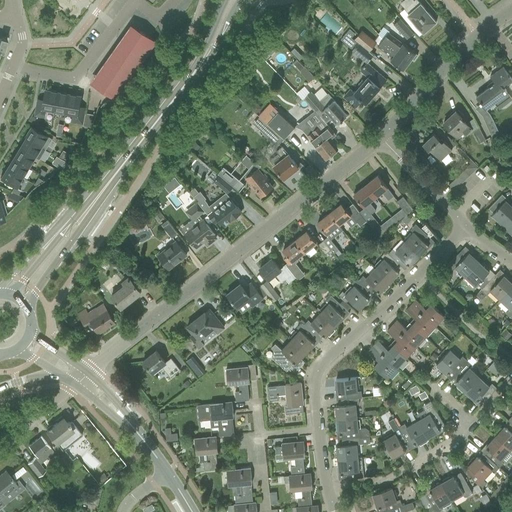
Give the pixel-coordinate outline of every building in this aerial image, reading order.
[(436,22),(417,0),(414,0),(404,9),(413,20),(414,22),(415,24),(417,26),(419,27),(424,32),(423,32),(423,33),(436,22)] [(393,24),(407,39),(414,33),(400,18),(393,24)] [(93,83),(118,100),(156,41),(131,25),(93,83)] [(348,44),(356,33),(349,28),(341,39),(348,44)] [(383,29),(379,35),(387,45),(410,61),(412,59),(414,60),(418,55),(416,54),(416,53),(403,43),(402,44),(383,29)] [(354,39),(359,43),(369,51),(376,43),(361,31),(354,39)] [(387,45),(379,35),(374,41),(379,45),(378,46),(393,57),(391,60),(403,70),(410,61),(387,45)] [(369,51),(359,43),(352,51),(367,63),(373,55),(369,52),(369,51)] [(299,61),(303,57),(294,48),(291,52),(299,61)] [(303,74),(307,70),(297,60),(293,63),(303,74)] [(368,78),(355,93),(350,89),(343,97),(356,108),(362,101),(366,104),(387,80),(367,64),(361,71),(368,78)] [(511,99),(503,88),(511,80),(511,79),(503,67),(490,77),(495,83),(476,97),(483,106),(476,110),(481,115),(487,127),(492,138),(499,135),(493,120),(489,113),(486,110),(495,103),(499,109),(511,99)] [(54,110),(57,92),(45,90),(43,100),(38,99),(35,115),(41,117),(42,111),(54,113),(54,110)] [(69,94),(57,92),(54,110),(66,112),(69,94)] [(312,92),(303,100),(306,102),(308,104),(308,105),(317,114),(322,120),(325,124),(326,123),(325,123),(324,121),(330,116),(337,124),(347,115),(340,108),(328,93),(319,101),(312,92)] [(81,96),(69,94),(66,112),(73,113),(71,122),(82,124),(84,111),(79,110),(81,96)] [(449,117),(443,123),(446,125),(445,126),(448,130),(449,129),(450,130),(457,138),(462,133),(465,135),(471,129),(472,128),(467,123),(465,121),(467,119),(464,116),(458,110),(456,112),(456,111),(455,112),(454,110),(448,116),(449,117)] [(277,111),(266,124),(271,129),(283,140),(284,139),(295,127),(277,111)] [(85,113),(83,126),(90,129),(91,128),(91,127),(92,125),(93,124),(93,123),(95,115),(85,113)] [(26,138),(46,149),(52,139),(32,126),(25,137),(26,138)] [(309,126),(303,131),(307,136),(325,159),(330,155),(332,155),(335,153),(335,151),(336,150),(329,141),(327,138),(334,133),(329,127),(322,132),(318,127),(313,131),(309,126)] [(267,133),(266,135),(278,146),(278,145),(283,140),(271,129),(267,133)] [(479,129),(473,132),(479,144),(485,140),(479,129)] [(443,141),(442,142),(434,133),(422,144),(428,151),(430,149),(440,160),(451,149),(456,144),(448,136),(443,141)] [(26,138),(20,148),(35,157),(39,160),(46,149),(26,138)] [(278,154),(270,160),(274,165),(273,166),(284,179),(298,167),(288,154),(288,155),(282,147),(276,151),(278,154)] [(20,148),(14,158),(29,167),(35,157),(20,148)] [(470,163),(458,175),(449,184),(455,190),(478,167),(460,149),(458,151),(470,163)] [(63,150),(59,157),(67,162),(71,156),(63,150)] [(14,158),(8,168),(23,177),(29,167),(14,158)] [(61,162),(58,166),(63,168),(67,163),(62,159),(61,162)] [(262,175),(257,169),(261,166),(255,161),(244,174),(246,177),(245,178),(250,185),(250,186),(255,193),(257,191),(261,196),(272,188),(266,181),(268,180),(263,174),(262,175)] [(7,167),(0,178),(14,187),(11,192),(18,195),(20,190),(16,188),(23,177),(8,168),(7,167)] [(218,174),(233,186),(238,179),(223,167),(218,174)] [(393,196),(387,188),(388,188),(378,175),(366,185),(376,197),(382,193),(388,201),(393,196)] [(174,177),(163,186),(165,188),(173,182),(177,186),(180,184),(174,177)] [(219,177),(214,182),(218,185),(227,193),(232,188),(223,180),(219,177)] [(38,178),(34,185),(36,186),(44,181),(38,178)] [(376,197),(366,185),(354,194),(363,207),(364,206),(370,214),(375,210),(369,203),(376,197)] [(194,188),(189,192),(193,197),(199,193),(194,188)] [(199,193),(193,197),(197,202),(204,212),(214,224),(219,220),(224,226),(241,212),(236,206),(238,205),(232,198),(231,199),(230,198),(214,212),(210,207),(207,204),(208,203),(205,200),(206,199),(200,192),(199,193)] [(511,206),(500,196),(495,202),(489,209),(494,213),(492,215),(502,225),(511,214),(511,206)] [(397,202),(406,214),(413,209),(403,197),(397,202)] [(199,222),(196,225),(185,233),(196,247),(204,241),(207,245),(216,238),(213,234),(214,234),(199,216),(204,212),(197,202),(188,209),(192,214),(196,219),(196,218),(199,222)] [(341,204),(329,213),(338,225),(345,220),(347,219),(351,215),(357,223),(360,227),(367,222),(359,212),(353,204),(345,210),(341,204)] [(158,210),(153,215),(157,221),(163,216),(158,210)] [(338,225),(329,213),(317,223),(322,229),(321,230),(325,236),(338,225)] [(511,214),(502,225),(511,233),(511,214)] [(385,231),(375,219),(368,224),(373,230),(378,236),(385,231)] [(177,233),(167,221),(161,225),(171,237),(177,233)] [(406,240),(404,242),(419,256),(424,251),(428,247),(429,246),(427,245),(432,240),(430,238),(420,229),(416,224),(411,230),(413,232),(411,234),(406,240)] [(372,229),(365,234),(371,242),(373,241),(378,236),(373,230),(372,229)] [(312,236),(311,237),(306,232),(295,241),(304,252),(316,242),(312,236)] [(328,237),(322,241),(330,250),(331,250),(334,253),(334,254),(339,250),(328,237)] [(304,252),(295,241),(283,250),(287,256),(284,258),(287,263),(285,264),(296,277),(298,280),(305,275),(295,263),(298,261),(296,258),(304,252)] [(330,250),(322,241),(318,245),(329,259),(333,255),(334,255),(334,253),(331,250),(330,250)] [(186,255),(175,242),(158,255),(169,269),(186,255)] [(393,249),(388,254),(402,267),(401,267),(404,269),(408,265),(409,266),(419,256),(404,242),(395,251),(393,249)] [(339,250),(334,254),(337,257),(336,257),(343,265),(350,259),(346,254),(341,253),(339,250)] [(384,259),(375,269),(389,283),(399,273),(400,274),(404,269),(401,267),(402,267),(388,254),(386,251),(381,256),(384,259)] [(465,277),(479,262),(468,253),(463,259),(458,254),(446,267),(451,272),(455,268),(465,277)] [(296,277),(285,264),(280,269),(272,259),(260,268),(269,280),(276,275),(281,282),(286,279),(289,283),(296,277)] [(479,262),(465,277),(475,286),(477,284),(482,289),(488,282),(483,278),(489,272),(479,262)] [(363,276),(359,280),(358,281),(372,294),(374,296),(379,291),(380,293),(389,283),(375,269),(366,278),(363,276)] [(482,289),(476,295),(482,300),(490,291),(500,300),(511,286),(511,283),(504,276),(498,282),(492,277),(488,282),(482,289)] [(129,278),(123,282),(125,285),(111,296),(121,308),(140,292),(129,278)] [(346,295),(345,296),(349,300),(359,309),(364,304),(368,300),(369,302),(374,296),(372,294),(358,281),(359,280),(356,278),(351,284),(354,286),(352,288),(346,294),(346,295)] [(261,286),(267,294),(273,302),(279,297),(266,282),(261,286)] [(263,298),(256,290),(251,283),(244,289),(240,284),(227,295),(237,308),(242,314),(252,306),(252,307),(263,298)] [(511,286),(500,300),(510,308),(506,313),(511,318),(511,286)] [(329,304),(320,314),(334,327),(343,318),(344,319),(350,313),(331,296),(326,301),(329,304)] [(416,299),(411,305),(434,327),(444,316),(431,304),(426,309),(416,299)] [(87,314),(84,310),(77,314),(84,325),(91,321),(98,333),(114,322),(102,304),(87,314)] [(434,327),(411,305),(406,310),(416,320),(412,325),(425,337),(434,327)] [(198,348),(224,328),(209,309),(187,326),(192,333),(189,336),(198,348)] [(334,327),(320,314),(311,323),(308,321),(304,325),(308,328),(307,329),(320,340),(324,336),(325,337),(334,327)] [(277,318),(273,322),(279,327),(282,323),(277,318)] [(397,320),(392,326),(415,347),(425,337),(412,325),(407,330),(397,320)] [(292,339),(291,340),(305,354),(310,349),(314,344),(315,345),(320,340),(307,329),(308,328),(304,325),(302,323),(297,328),(300,331),(298,333),(292,339)] [(415,347),(392,326),(387,331),(397,341),(393,345),(406,357),(415,347)] [(455,326),(451,331),(455,335),(459,330),(455,326)] [(506,330),(502,335),(507,340),(511,335),(506,330)] [(282,350),(279,347),(275,344),(271,348),(273,350),(274,352),(273,355),(272,356),(271,357),(286,371),(290,368),(295,372),(301,365),(298,362),(305,354),(291,340),(282,350)] [(378,341),(373,346),(397,368),(406,357),(393,345),(389,350),(378,341)] [(397,368),(373,346),(368,352),(378,361),(374,366),(387,378),(397,368)] [(460,358),(450,349),(436,365),(446,374),(447,373),(452,377),(468,360),(463,355),(460,358)] [(170,378),(180,370),(171,358),(165,362),(156,351),(143,361),(153,373),(159,368),(160,370),(163,368),(170,378)] [(434,353),(429,358),(433,361),(438,356),(434,353)] [(472,364),(468,360),(452,377),(456,381),(455,382),(465,392),(479,377),(469,367),(472,364)] [(494,362),(490,368),(497,373),(500,367),(494,362)] [(249,382),(247,367),(226,369),(227,384),(238,383),(239,391),(234,392),(235,401),(249,400),(247,382),(249,382)] [(201,368),(195,372),(199,376),(204,372),(201,368)] [(479,377),(465,392),(476,401),(477,400),(481,405),(497,388),(491,383),(489,385),(479,377)] [(361,390),(357,391),(355,378),(336,380),(337,394),(339,393),(339,400),(359,397),(359,398),(362,397),(361,390)] [(187,380),(182,384),(185,388),(190,384),(187,380)] [(268,387),(269,401),(278,400),(278,395),(286,394),(288,406),(289,405),(290,413),(303,412),(302,404),(303,404),(300,382),(285,384),(285,385),(268,387)] [(380,387),(372,388),(373,396),(385,394),(380,387)] [(423,390),(417,394),(420,399),(426,396),(423,390)] [(340,405),(337,406),(335,406),(337,420),(357,417),(356,404),(359,404),(359,398),(359,397),(339,400),(340,405)] [(387,399),(382,403),(387,408),(392,404),(387,399)] [(233,417),(232,402),(198,406),(200,420),(223,418),(224,426),(219,427),(220,436),(233,435),(231,417),(233,417)] [(447,429),(433,407),(430,402),(422,406),(424,410),(416,415),(419,419),(418,420),(428,438),(440,431),(440,432),(447,429)] [(80,426),(86,418),(80,413),(74,421),(80,426)] [(72,461),(63,450),(82,435),(71,422),(69,423),(68,422),(67,423),(61,416),(55,421),(57,423),(53,426),(53,425),(48,430),(46,431),(58,445),(53,448),(67,466),(72,461)] [(336,433),(337,439),(359,437),(369,436),(369,431),(365,428),(358,429),(357,417),(337,420),(338,433),(336,433)] [(428,438),(418,420),(407,427),(405,423),(399,427),(412,449),(417,446),(417,445),(428,438)] [(505,426),(495,437),(510,450),(511,447),(511,424),(510,423),(506,427),(505,426)] [(395,433),(383,440),(387,447),(385,449),(385,450),(384,451),(388,456),(391,454),(393,458),(405,451),(406,452),(412,449),(399,427),(393,430),(395,433)] [(171,433),(165,433),(166,440),(178,439),(177,432),(171,433)] [(54,452),(51,449),(41,436),(28,446),(36,456),(27,463),(38,476),(45,471),(40,464),(54,452)] [(216,436),(194,439),(196,454),(199,453),(200,462),(203,462),(204,471),(217,470),(216,452),(218,451),(216,436)] [(359,437),(337,439),(338,446),(336,446),(338,460),(358,457),(356,444),(360,444),(359,437)] [(510,450),(495,437),(486,447),(487,448),(483,452),(499,468),(504,462),(501,460),(510,450)] [(282,446),(275,447),(276,459),(289,458),(294,457),(295,465),(290,466),(291,475),(305,474),(303,456),(305,456),(303,441),(281,444),(282,446)] [(478,456),(468,466),(469,467),(467,471),(482,487),(486,482),(483,479),(492,469),(495,472),(499,468),(483,452),(479,457),(478,456)] [(359,471),(358,457),(338,460),(339,474),(341,474),(342,480),(364,478),(363,470),(359,471)] [(22,466),(11,475),(15,480),(26,471),(22,466)] [(236,505),(253,503),(251,483),(252,483),(250,468),(226,471),(228,486),(241,484),(242,494),(235,495),(236,505)] [(0,507),(4,505),(0,501),(11,491),(15,496),(25,488),(18,480),(15,482),(12,479),(6,471),(0,475),(0,507)] [(103,473),(96,479),(100,484),(107,478),(103,473)] [(284,476),(284,477),(277,478),(278,483),(289,482),(290,490),(301,489),(302,497),(298,497),(299,507),(312,506),(310,489),(312,488),(311,473),(305,474),(291,475),(284,476)] [(465,497),(472,493),(461,473),(454,477),(454,476),(442,483),(452,501),(463,494),(465,497)] [(511,483),(511,481),(507,478),(492,494),(497,499),(511,483)] [(452,501),(442,483),(430,490),(430,491),(425,494),(431,506),(427,508),(429,511),(439,511),(442,510),(440,507),(442,506),(444,508),(451,504),(450,502),(452,501)] [(478,484),(473,487),(477,494),(482,491),(478,484)] [(395,489),(392,490),(392,488),(373,494),(378,508),(379,507),(380,511),(384,511),(412,503),(412,502),(408,504),(407,501),(402,503),(400,500),(396,501),(395,498),(398,497),(395,489)] [(100,489),(82,503),(97,506),(102,490),(100,489)] [(253,503),(236,505),(227,505),(227,511),(229,511),(235,511),(234,511),(256,511),(256,502),(253,503)] [(384,511),(403,511),(414,508),(412,503),(384,511)]
